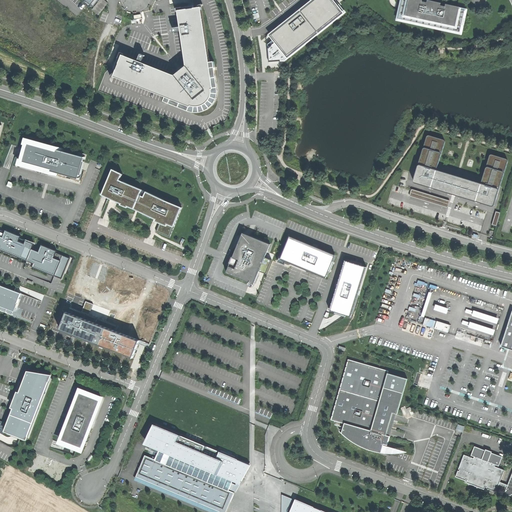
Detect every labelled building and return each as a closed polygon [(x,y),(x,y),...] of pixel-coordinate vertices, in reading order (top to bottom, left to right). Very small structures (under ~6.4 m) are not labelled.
[(331,0),(317,0),(272,36),(277,42),(268,49),(270,61),(282,61),(342,13),(331,0)] [(400,12),(399,19),(460,32),(465,11),(459,9),(460,7),(446,4),(446,6),(434,4),(423,1),(423,0),(402,0),(402,4),(400,12)] [(138,61),(123,55),(114,76),(166,97),(164,101),(170,103),(171,99),(191,107),(191,105),(194,106),(196,106),(199,106),(202,105),(205,104),(206,103),(208,101),(210,99),(211,97),(211,96),(212,94),(212,91),(212,89),(214,88),(211,68),(215,67),(214,61),(210,62),(201,7),(178,10),(181,27),(173,28),(174,33),(181,31),(187,66),(181,70),(175,75),(142,63),(145,55),(141,54),(138,61)] [(218,89),(215,67),(211,68),(214,88),(212,89),(212,91),(212,94),(211,96),(211,97),(210,99),(208,101),(206,103),(205,104),(202,105),(199,106),(196,106),(194,106),(191,105),(191,107),(171,99),(170,103),(189,111),(192,112),(195,112),(199,112),(202,112),(205,111),(208,109),(211,107),(213,105),(214,104),(216,101),(217,99),(218,97),(218,94),(218,92),(218,89)] [(443,139),(430,135),(429,135),(428,135),(428,136),(427,136),(427,137),(414,179),(414,180),(414,181),(414,182),(415,183),(457,196),(492,206),(493,206),(494,206),(494,205),(508,161),(506,159),(492,154),(491,154),(491,155),(490,155),(490,156),(481,183),(437,170),(445,142),(445,141),(444,140),(443,139)] [(85,158),(64,152),(64,148),(55,146),(23,137),(22,143),(24,144),(22,150),(20,158),(18,157),(16,164),(48,173),(52,174),(57,175),(58,173),(79,179),(84,162),(85,158)] [(122,174),(112,169),(102,195),(103,195),(105,196),(108,197),(110,198),(114,200),(117,202),(121,203),(120,205),(127,208),(127,206),(134,209),(138,211),(144,213),(144,215),(152,218),(152,217),(154,218),(156,219),(155,221),(159,222),(161,223),(158,231),(170,236),(174,227),(182,208),(169,202),(164,200),(146,192),(144,197),(139,196),(142,189),(125,183),(119,180),(122,174)] [(449,200),(413,189),(412,189),(411,189),(411,190),(410,195),(409,196),(410,196),(411,197),(447,208),(448,208),(448,207),(450,202),(450,201),(449,200)] [(501,213),(496,211),(492,225),(497,226),(501,213)] [(4,231),(0,228),(0,248),(20,256),(28,260),(27,263),(34,266),(48,272),(49,272),(51,273),(55,275),(62,277),(62,278),(64,273),(70,258),(68,257),(57,252),(58,250),(50,247),(43,244),(42,246),(40,251),(33,248),(35,243),(27,240),(21,237),(22,236),(14,232),(7,229),(6,231),(4,231)] [(248,235),(245,234),(242,233),(240,238),(238,244),(226,273),(249,282),(251,283),(254,284),(262,265),(263,261),(266,253),(270,244),(248,235)] [(334,254),(290,237),(281,258),(325,276),(334,254)] [(97,277),(101,262),(94,260),(89,275),(97,277)] [(367,267),(346,261),(331,309),(351,315),(367,267)] [(101,272),(107,274),(110,266),(104,263),(101,272)] [(22,294),(0,285),(0,305),(16,312),(22,294)] [(136,339),(65,311),(57,332),(128,359),(136,339)] [(511,314),(502,348),(511,351),(511,314)] [(426,317),(424,324),(449,332),(452,324),(426,317)] [(350,359),(340,389),(380,401),(384,388),(385,388),(389,373),(390,371),(350,359)] [(53,376),(30,372),(21,393),(19,393),(13,409),(15,409),(6,432),(28,441),(53,376)] [(380,401),(340,389),(331,420),(344,423),(342,433),(345,436),(350,440),(357,444),(363,447),(370,450),(376,451),(382,453),(384,444),(388,445),(390,436),(386,435),(390,423),(393,413),(397,414),(408,379),(389,373),(385,388),(384,388),(380,401)] [(78,447),(83,449),(101,401),(80,392),(70,418),(61,441),(78,447)] [(174,493),(220,511),(226,511),(234,492),(229,491),(233,481),(236,483),(236,474),(236,462),(236,456),(221,449),(220,452),(199,443),(194,454),(190,453),(194,442),(157,427),(156,429),(155,429),(148,446),(160,451),(156,459),(153,457),(152,459),(145,456),(136,477),(174,493)] [(458,470),(455,476),(465,480),(466,479),(467,479),(467,481),(476,484),(484,488),(485,486),(486,487),(486,488),(496,492),(498,486),(499,486),(502,488),(504,488),(506,489),(504,493),(511,496),(511,494),(511,493),(511,472),(508,485),(500,482),(504,470),(494,466),(495,464),(498,466),(502,457),(491,453),(492,451),(485,449),(485,450),(474,446),(471,455),(474,456),(473,458),(464,454),(458,469),(459,469),(459,471),(458,470)] [(325,511),(295,499),(290,511),(287,511),(325,511)]
